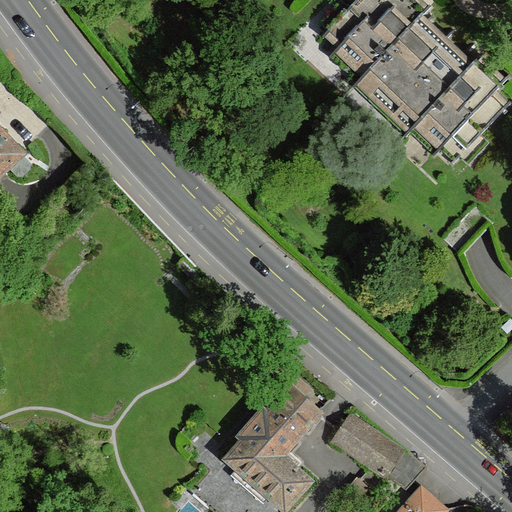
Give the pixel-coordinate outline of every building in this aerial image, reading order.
[(359,0),(329,33),(362,65),(416,8),(423,0),(359,0)] [(416,8),(362,65),(369,72),(365,76),(390,100),(449,38),(416,8)] [(481,69),(449,38),(390,100),(418,126),(423,123),(427,126),(481,69)] [(488,61),(481,69),(427,126),(460,159),(511,105),(498,92),(508,80),(488,61)] [(0,128),(0,178),(11,168),(24,156),(25,155),(0,128)] [(24,156),(11,168),(19,176),(24,176),(31,170),(32,165),(24,156)] [(462,255),(492,223),(475,206),(445,238),(462,255)] [(208,281),(187,258),(179,265),(200,288),(208,281)] [(269,413),(290,388),(279,378),(257,402),(265,409),(269,413)] [(285,511),(286,511),(313,482),(284,457),(323,413),(292,386),(290,388),(269,413),(265,409),(241,437),(245,441),(227,460),(285,511)] [(353,416),(336,442),(386,476),(388,475),(398,459),(404,450),(353,416)] [(422,464),(404,450),(398,459),(416,471),(422,464)] [(410,479),(416,471),(398,459),(388,475),(404,486),(410,479)] [(371,488),(357,476),(344,493),(358,504),(371,488)] [(445,511),(446,511),(423,490),(402,511),(445,511)]
